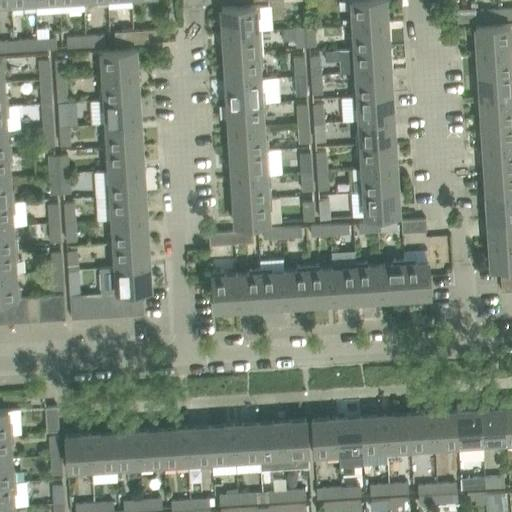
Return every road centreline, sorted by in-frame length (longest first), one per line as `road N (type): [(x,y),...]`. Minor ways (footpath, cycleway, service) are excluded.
road 1 (residential): [(186,353),(183,56),(196,40),(195,13)]
road 2 (residential): [(186,353),(468,339)]
road 3 (residential): [(463,259),(461,225),(440,219),(418,0)]
road 4 (residential): [(0,362),(186,353)]
